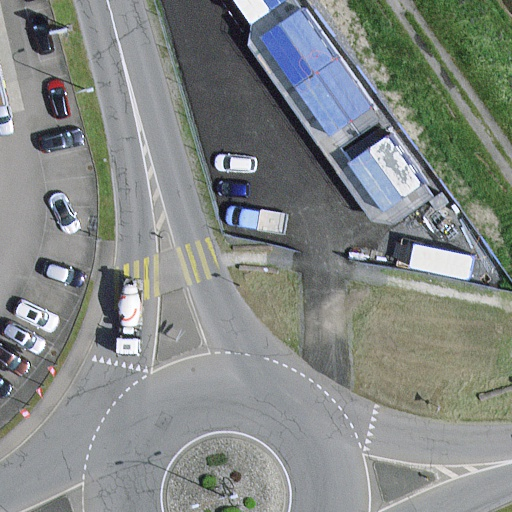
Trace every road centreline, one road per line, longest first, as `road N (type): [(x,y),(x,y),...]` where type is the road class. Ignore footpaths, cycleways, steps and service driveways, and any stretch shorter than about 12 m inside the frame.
road 1 (tertiary): [(275,391),(236,342),(138,121)]
road 2 (tertiary): [(138,121),(138,424)]
road 3 (track): [(389,0),(511,178)]
road 4 (tertiary): [(511,450),(378,445),(320,426)]
road 5 (unclassified): [(133,430),(0,510)]
road 6 (tertiary): [(275,391),(204,383),(164,400),(138,424)]
road 7 (tertiary): [(107,0),(138,121)]
